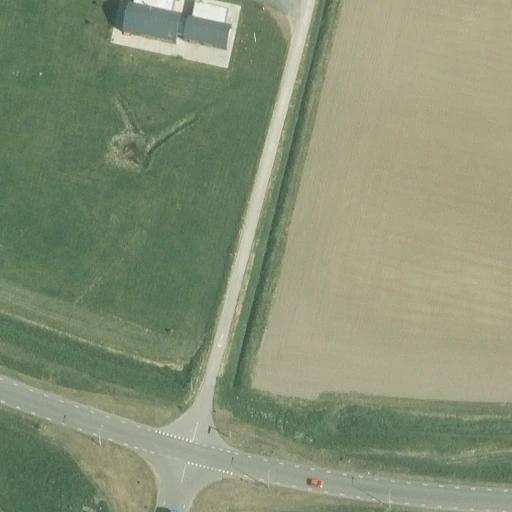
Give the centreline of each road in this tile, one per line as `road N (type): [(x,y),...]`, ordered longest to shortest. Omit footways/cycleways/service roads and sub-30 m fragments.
road 1 (unclassified): [(189,453),(308,0)]
road 2 (tertiary): [(511,501),(322,484),(189,453)]
road 3 (tertiary): [(189,453),(0,391)]
